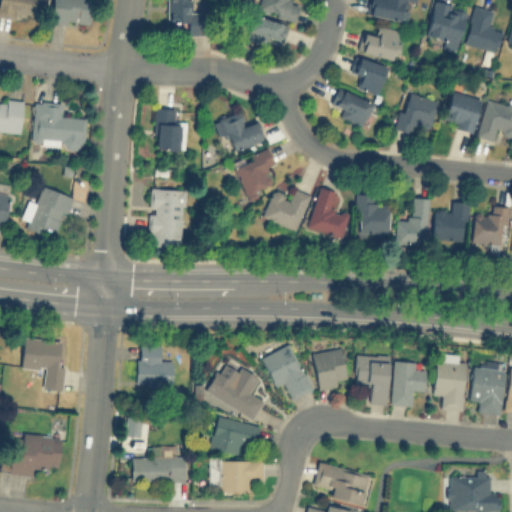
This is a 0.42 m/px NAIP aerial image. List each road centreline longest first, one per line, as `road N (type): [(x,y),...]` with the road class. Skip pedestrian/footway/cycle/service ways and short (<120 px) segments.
road 1 (tertiary): [(0,293),(511,323)]
road 2 (residential): [(0,57),(282,79)]
road 3 (tertiary): [(511,296),(233,278)]
road 4 (residential): [(105,277),(114,110),(130,0)]
road 5 (residential): [(282,79),(289,115),(310,143),(332,155),(511,172)]
road 6 (residential): [(83,511),(105,277)]
road 7 (residential): [(307,425),(511,436)]
road 8 (tertiary): [(233,278),(105,277)]
